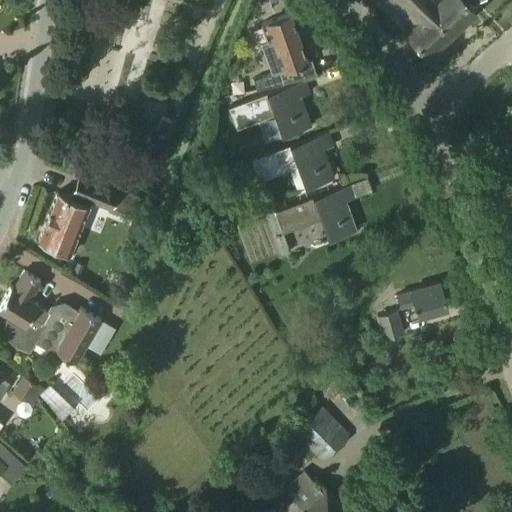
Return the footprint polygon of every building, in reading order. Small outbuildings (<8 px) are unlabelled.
[(375,0),(406,33),(406,34),(427,56),(475,10),(473,8),(465,0),(375,0)] [(465,0),(473,8),(479,3),(476,0),(465,0)] [(260,42),(271,72),(254,79),(257,90),(304,77),(316,73),(311,59),(306,61),(289,14),(261,24),(266,39),(260,42)] [(304,79),(267,93),(228,107),(236,129),(275,115),(282,136),(310,126),(300,97),(309,93),(304,79)] [(161,116),(155,133),(164,136),(170,120),(161,116)] [(327,131),(290,145),(251,159),(259,180),(298,167),(306,188),(334,177),(323,148),(332,145),(327,131)] [(511,145),(496,154),(511,182),(511,145)] [(70,197),(58,191),(38,241),(70,253),(69,252),(91,200),(111,208),(117,191),(79,176),(70,197)] [(350,184),(315,196),(308,199),(274,211),(282,233),(321,218),(329,239),(356,230),(345,201),(355,197),(350,184)] [(0,303),(0,309),(6,314),(4,327),(8,338),(16,347),(29,352),(35,342),(54,353),(55,351),(76,363),(102,319),(80,306),(78,310),(65,302),(51,305),(47,310),(28,299),(40,280),(24,270),(12,291),(9,289),(0,303)] [(440,282),(409,291),(395,294),(399,308),(413,304),(416,316),(447,308),(440,282)] [(404,333),(397,309),(376,315),(383,339),(404,333)] [(0,382),(6,387),(15,372),(8,366),(6,368),(0,364),(0,382)] [(37,383),(23,373),(12,391),(26,400),(37,383)] [(322,405),(294,431),(320,460),(330,455),(344,443),(349,433),(322,405)] [(0,444),(0,472),(11,483),(25,468),(0,444)] [(294,500),(281,511),(347,511),(317,480),(315,482),(304,470),(284,489),(294,500)]
